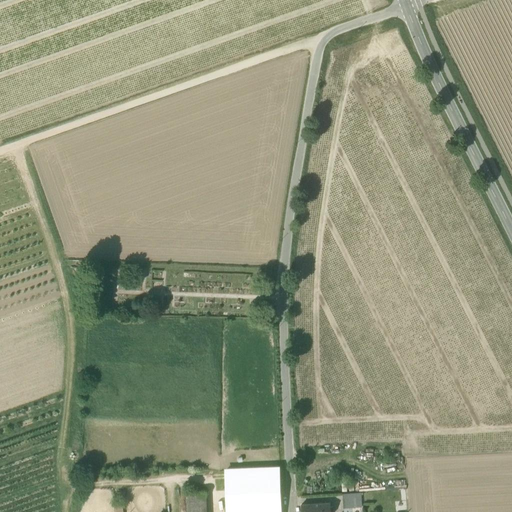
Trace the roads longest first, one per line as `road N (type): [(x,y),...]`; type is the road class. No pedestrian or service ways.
road 1 (residential): [(406,7),(320,39),(281,299),(291,511)]
road 2 (track): [(320,39),(0,151)]
road 3 (tertiary): [(406,7),(511,230)]
